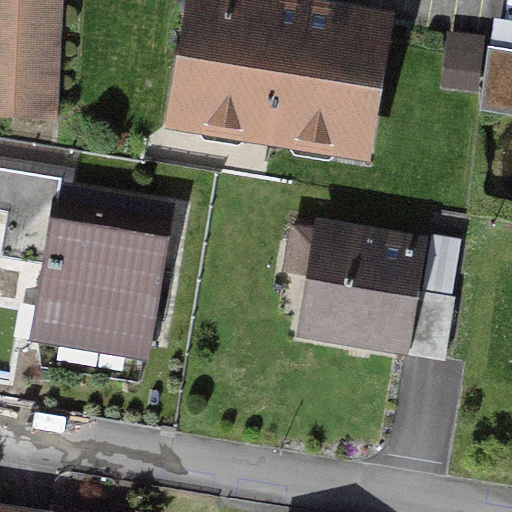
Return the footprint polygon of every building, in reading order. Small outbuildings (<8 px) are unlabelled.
[(54,0),(0,0),(0,115),(49,118),(54,0)] [(358,150),(378,24),(229,0),(192,0),(173,120),(204,125),(211,116),(232,120),(237,130),(294,139),(301,131),(323,134),(327,145),(358,150)] [(479,108),(511,112),(511,52),(488,49),(479,108)] [(145,352),(169,208),(65,190),(13,182),(2,250),(43,257),(30,333),(145,352)] [(306,328),(396,343),(394,354),(440,361),(457,247),(427,242),(418,300),(403,297),(411,249),(322,234),(306,328)]
